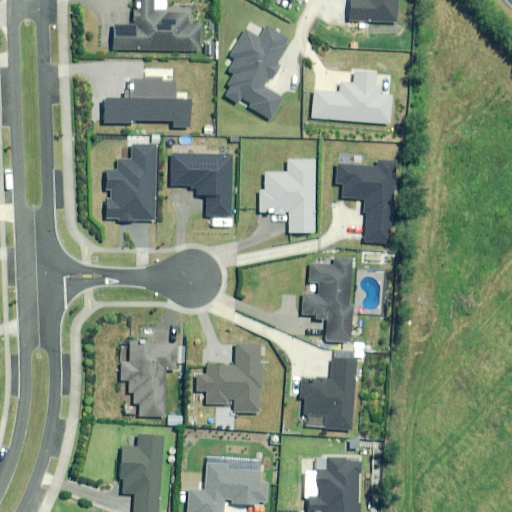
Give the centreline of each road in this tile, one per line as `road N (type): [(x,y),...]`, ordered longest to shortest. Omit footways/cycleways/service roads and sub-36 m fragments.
road 1 (residential): [(44,11),(52,277)]
road 2 (residential): [(21,276),(9,12)]
road 3 (residential): [(52,277),(57,386),(50,446),(20,511)]
road 4 (residential): [(0,489),(24,410),(21,276)]
road 5 (residential): [(201,280),(52,277)]
